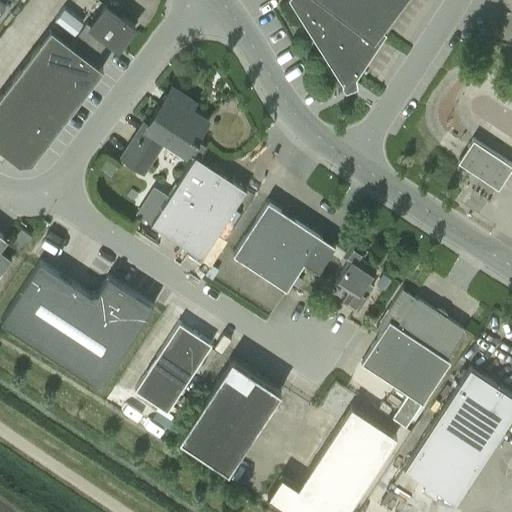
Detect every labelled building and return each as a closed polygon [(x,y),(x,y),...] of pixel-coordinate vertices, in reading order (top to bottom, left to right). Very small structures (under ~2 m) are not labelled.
[(288,0),(314,40),(343,1),(344,0),(288,0)] [(401,0),(344,0),(343,1),(380,29),(401,0)] [(386,32),(380,29),(343,1),(314,40),(342,85),(354,80),(386,32)] [(86,22),(70,42),(93,59),(107,40),(117,48),(134,26),(105,4),(89,25),(86,22)] [(50,27),(0,93),(0,147),(19,161),(31,160),(103,67),(93,59),(70,42),(50,27)] [(143,170),(163,138),(185,152),(186,149),(195,154),(198,156),(206,144),(195,137),(207,118),(190,108),(194,101),(171,86),(147,124),(144,123),(122,157),(143,170)] [(506,176),(511,165),(511,163),(473,138),(464,151),(458,160),(498,187),(506,176)] [(154,185),(136,212),(151,222),(202,255),(246,188),(198,157),(195,155),(193,157),(169,195),(154,185)] [(329,251),(334,244),(335,243),(267,199),(233,252),(264,272),(286,286),(303,260),(317,269),(329,251)] [(16,255),(31,236),(20,227),(5,247),(16,255)] [(0,270),(11,256),(0,247),(8,237),(0,231),(0,270)] [(348,260),(335,281),(349,290),(342,300),(357,310),(374,284),(367,280),(376,266),(362,256),(367,249),(352,240),(345,251),(342,255),(348,260)] [(100,385),(153,304),(108,275),(97,291),(90,293),(40,260),(0,320),(100,385)] [(210,263),(203,273),(211,278),(218,268),(210,263)] [(376,283),(384,289),(391,278),(383,273),(376,283)] [(381,330),(361,361),(408,392),(397,408),(411,417),(422,401),(450,359),(447,357),(465,329),(415,296),(412,300),(407,296),(402,293),(399,291),(376,326),(381,330)] [(212,343),(179,321),(134,388),(167,410),(212,343)] [(227,469),(280,389),(231,357),(178,436),(227,469)] [(420,441),(471,475),(511,412),(511,393),(469,365),(420,441)] [(267,495),(293,511),(343,511),(395,434),(351,405),(298,486),(281,475),(267,495)] [(471,475),(420,441),(403,466),(455,500),(471,475)] [(393,481),(410,492),(419,479),(402,468),(393,481)]
